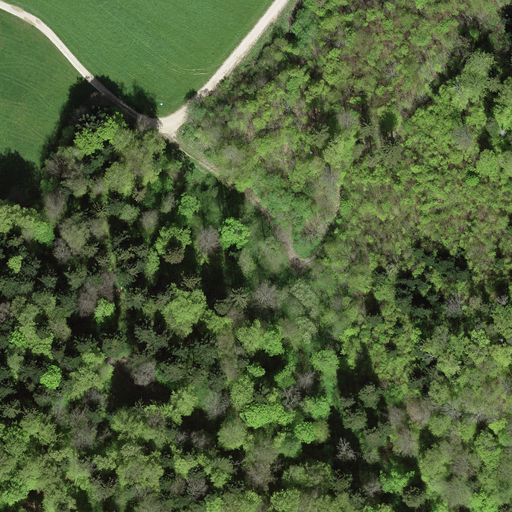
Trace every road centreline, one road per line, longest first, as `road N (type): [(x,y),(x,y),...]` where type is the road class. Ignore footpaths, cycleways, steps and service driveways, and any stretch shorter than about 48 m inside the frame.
road 1 (track): [(280,0),(209,86),(164,126),(132,114),(48,33),(0,4)]
road 2 (residential): [(0,305),(110,357),(262,511)]
road 3 (track): [(511,9),(412,119),(358,162),(331,235)]
road 4 (track): [(302,263),(333,396),(357,448),(408,511)]
road 5 (track): [(164,126),(173,142),(274,216),(295,260),(316,258),(331,235)]
